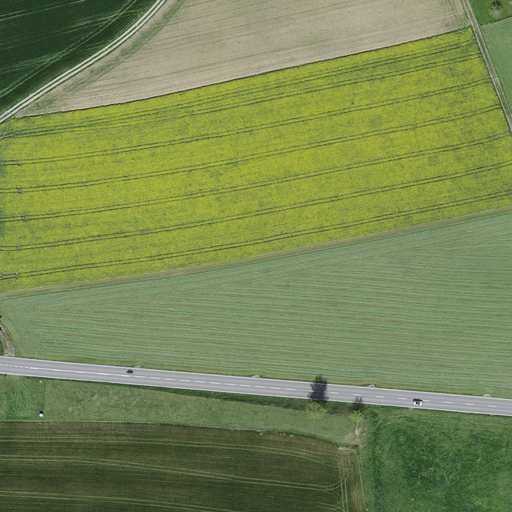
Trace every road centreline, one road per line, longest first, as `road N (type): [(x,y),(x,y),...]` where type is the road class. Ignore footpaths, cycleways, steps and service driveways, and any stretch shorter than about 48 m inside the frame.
road 1 (primary): [(0,364),(511,407)]
road 2 (track): [(0,120),(115,44),(161,0)]
road 3 (track): [(467,0),(511,122)]
